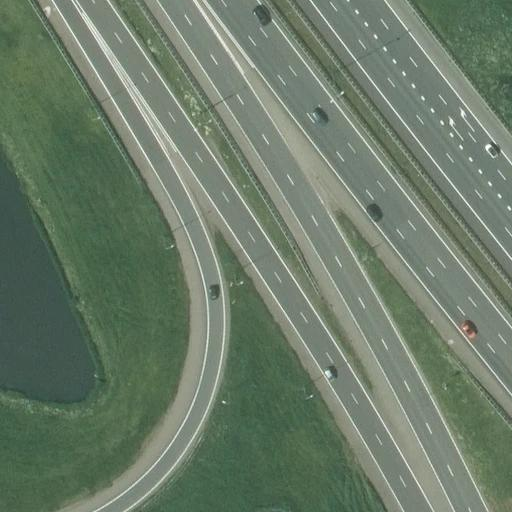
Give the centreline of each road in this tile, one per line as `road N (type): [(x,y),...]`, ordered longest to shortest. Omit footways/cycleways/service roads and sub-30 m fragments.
road 1 (motorway): [(90,0),(292,300),(417,511)]
road 2 (motorway): [(171,0),(357,294),(469,511)]
road 3 (motorway): [(75,0),(192,231),(214,317),(201,397),(182,436),(156,471),(106,511)]
road 4 (motorway): [(229,0),(511,365)]
road 5 (motorway): [(511,212),(346,0)]
